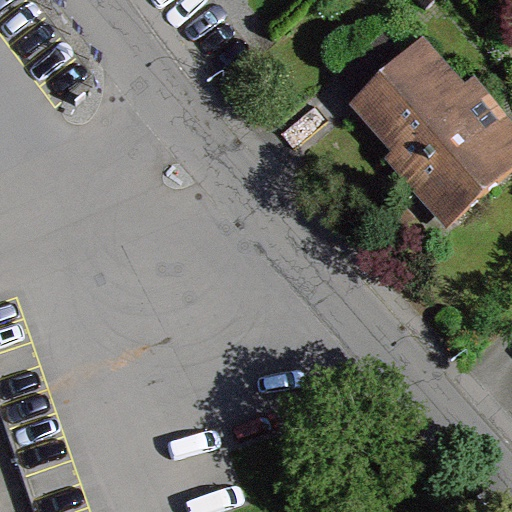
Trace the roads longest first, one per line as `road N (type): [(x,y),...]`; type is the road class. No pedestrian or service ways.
road 1 (unclassified): [(87,0),(345,327),(511,509)]
road 2 (unknown): [(190,130),(50,192)]
